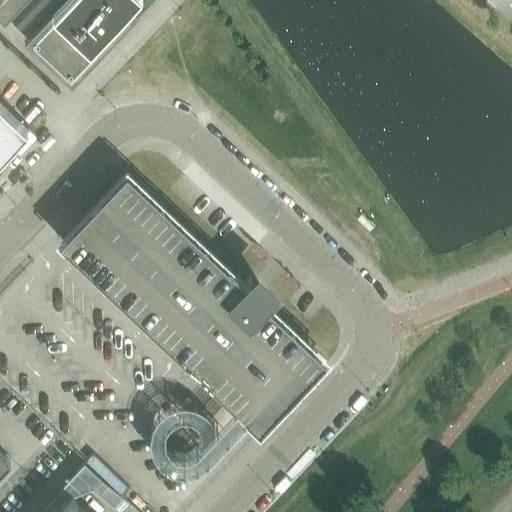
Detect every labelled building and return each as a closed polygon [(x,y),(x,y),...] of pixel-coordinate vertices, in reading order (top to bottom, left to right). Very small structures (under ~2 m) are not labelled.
[(0,0),(0,16),(2,18),(18,0),(0,0)] [(125,0),(54,0),(50,5),(51,6),(22,37),(69,81),(136,10),(125,0)] [(0,97),(0,153),(28,124),(0,97)] [(93,211),(65,242),(190,360),(236,404),(254,421),(317,355),(261,301),(268,293),(267,292),(259,284),(251,277),(249,275),(241,284),(239,282),(127,176),(93,211)] [(0,467),(10,457),(0,447),(0,467)] [(92,511),(72,492),(52,511),(92,511)]
